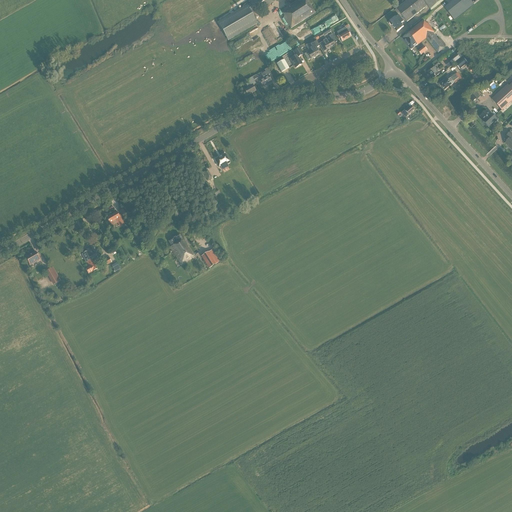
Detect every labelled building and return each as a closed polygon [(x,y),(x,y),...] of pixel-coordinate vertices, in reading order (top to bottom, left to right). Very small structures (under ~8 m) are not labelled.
[(254,0),(262,11),(276,0),(254,0)] [(306,0),(302,0),(299,3),(299,2),(290,8),(289,7),(281,12),(284,17),(291,29),(315,13),(306,0)] [(442,0),(408,0),(397,9),(407,22),(427,6),(431,11),(444,1),(442,0)] [(469,0),(455,0),(445,8),(454,20),(473,5),(469,0)] [(217,23),(228,41),(257,24),(251,13),(255,11),(250,4),(217,23)] [(396,17),(389,23),(397,33),(404,27),(401,24),(404,22),(398,15),(396,17)] [(434,32),(427,23),(426,24),(424,21),(401,38),(411,50),(426,38),(438,53),(445,48),(433,33),(434,32)] [(441,32),(448,27),(445,23),(438,29),(441,32)] [(340,39),(342,42),(354,35),(348,25),(346,26),(344,24),(342,26),(343,27),(344,27),(346,29),(338,33),(339,36),(337,37),(339,40),(340,39)] [(331,32),(329,29),(322,33),(322,34),(319,36),(320,39),(324,37),(324,36),(331,32)] [(330,37),(326,40),(331,48),(335,46),(334,43),(337,42),(332,35),(329,36),(330,37)] [(326,40),(325,37),(323,38),(325,41),(319,44),(323,50),(326,48),(327,50),(331,48),(326,40)] [(315,57),(320,54),(316,48),(319,46),(315,38),(311,40),(313,42),(309,45),(308,45),(315,57)] [(315,57),(308,45),(309,45),(308,44),(306,45),(308,50),(306,51),(307,52),(304,54),(308,60),(311,59),(315,57)] [(424,47),(418,51),(422,55),(427,51),(424,47)] [(299,48),(293,52),(296,56),(290,59),(295,68),(302,64),(298,57),(303,55),(299,48)] [(448,60),(449,60),(445,63),(448,68),(452,65),(460,59),(457,54),(448,60)] [(467,64),(464,59),(456,65),(460,70),(467,64)] [(284,60),(277,64),(282,73),(289,68),(284,60)] [(438,72),(440,71),(438,69),(437,70),(434,67),(428,72),(434,79),(440,74),(438,72)] [(268,76),(271,74),(268,68),(264,70),(265,72),(261,75),(263,78),(259,80),(263,87),(272,82),(268,76)] [(456,75),(451,78),(450,76),(449,75),(443,80),(438,84),(440,87),(441,86),(445,91),(452,85),(451,83),(453,81),(454,82),(458,78),(456,75)] [(252,85),(255,84),(252,78),(247,80),(249,83),(246,85),(248,88),(244,90),(247,96),(255,91),(252,85)] [(511,83),(509,87),(507,85),(491,99),(502,111),(511,101),(511,83)] [(473,94),(468,98),(473,102),(477,98),(477,99),(480,97),(476,92),(473,95),(473,94)] [(409,115),(415,110),(412,106),(408,110),(407,109),(402,113),(406,118),(409,115)] [(488,113),(487,113),(486,111),(480,116),(484,121),(483,122),(488,128),(497,120),(492,115),(490,116),(488,113)] [(227,164),(230,162),(225,154),(215,160),(219,167),(220,166),(222,169),(228,166),(227,164)] [(203,172),(208,180),(212,178),(207,170),(203,172)] [(117,212),(107,218),(111,227),(117,223),(120,228),(125,225),(120,215),(119,216),(117,212)] [(183,240),(179,235),(169,242),(172,247),(170,248),(181,266),(191,259),(190,258),(194,256),(183,240)] [(82,255),(86,262),(91,260),(94,258),(100,255),(98,251),(94,245),(91,247),(94,253),(92,254),(89,256),(87,252),(82,255)] [(217,253),(214,254),(212,251),(209,252),(201,257),(206,264),(209,269),(219,262),(218,261),(221,259),(217,253)] [(35,252),(26,258),(30,265),(40,260),(35,252)] [(91,260),(86,262),(89,267),(85,269),(88,274),(97,269),(91,260)] [(54,285),(58,282),(51,269),(46,272),(54,285)]
